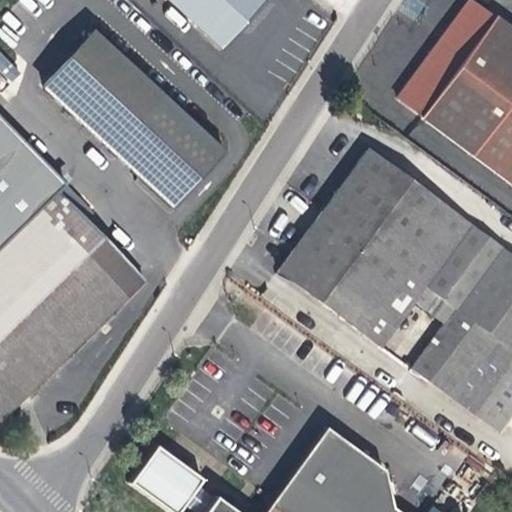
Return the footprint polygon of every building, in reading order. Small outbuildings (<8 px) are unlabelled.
[(263,0),(168,0),(220,47),(245,19),(263,0)] [(396,98),(421,116),(493,18),(468,0),(431,51),(396,98)] [(511,30),(494,17),(493,18),(421,116),(419,117),(511,185),(511,30)] [(107,149),(159,93),(95,33),(43,89),(107,149)] [(222,152),(159,93),(107,149),(145,184),(170,208),(222,152)] [(0,248),(62,184),(0,116),(0,248)] [(445,207),(366,150),(344,180),(321,210),(402,270),(409,260),(407,258),(445,207)] [(0,418),(142,279),(59,192),(57,194),(0,249),(0,418)] [(511,256),(504,250),(445,207),(407,258),(409,260),(402,270),(403,271),(511,350),(511,256)] [(359,331),(403,271),(402,270),(321,210),(298,242),(277,271),(359,331)] [(511,360),(511,350),(403,271),(359,331),(379,346),(412,302),(442,324),(409,369),(427,382),(430,378),(475,411),(511,360)] [(324,427),(261,511),(397,511),(391,507),(381,469),(358,452),(324,427)] [(167,511),(175,511),(181,504),(195,485),(200,479),(154,445),(127,482),(167,511)] [(200,511),(211,497),(195,485),(181,504),(191,511),(200,511)] [(234,511),(212,496),(211,497),(200,511),(234,511)]
